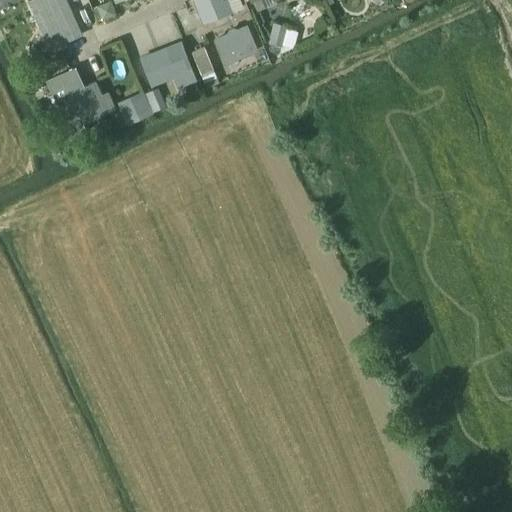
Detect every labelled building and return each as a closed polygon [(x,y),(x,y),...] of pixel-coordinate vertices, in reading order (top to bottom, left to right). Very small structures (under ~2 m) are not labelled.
[(79,36),(62,0),(34,0),(56,47),(79,36)] [(240,8),(236,0),(195,0),(204,22),(240,8)] [(108,2),(97,7),(101,18),(112,13),(108,2)] [(289,27),(274,23),(269,43),(284,47),(289,27)] [(216,39),(227,63),(258,49),(248,25),(216,39)] [(195,82),(190,70),(180,46),(144,61),(154,85),(173,77),(178,89),(195,82)] [(75,71),(60,78),(47,84),(52,95),(65,89),(72,104),(56,111),(70,140),(87,132),(83,124),(112,110),(105,95),(100,98),(93,84),(83,89),(75,71)] [(158,91),(146,96),(154,114),(165,109),(158,91)] [(141,94),(121,103),(130,125),(150,116),(141,94)]
